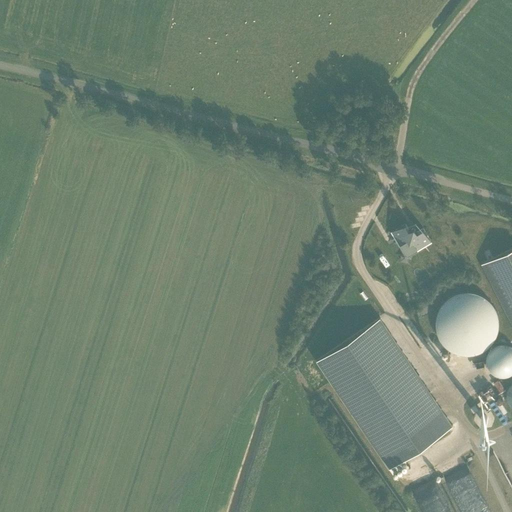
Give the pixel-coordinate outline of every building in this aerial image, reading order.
[(409,229),(406,223),(393,231),(405,251),(411,252),(431,240),(424,228),(418,231),(417,230),(415,231),(412,231),(411,229),(409,229)] [(511,248),(484,263),(511,318),(511,248)] [(472,292),(469,291),(467,291),(465,291),(463,292),(460,292),(458,293),(456,293),(454,294),(452,295),(451,296),(450,297),(448,298),(446,300),(445,301),(443,303),(442,305),(441,307),(440,308),(439,310),(438,313),(437,315),(437,317),(436,319),(436,321),(436,323),(436,325),(437,328),(437,330),(438,332),(438,334),(439,336),(440,338),(441,340),(443,342),(444,343),(445,345),(447,346),(449,348),(450,349),(451,350),(453,351),(455,352),(457,352),(459,353),(462,354),(464,354),(465,354),(467,354),(469,354),(471,354),(473,354),(475,354),(477,353),(479,352),(480,352),(482,351),(484,350),(486,349),(487,347),(490,345),(491,344),(493,342),(494,340),(495,338),(496,336),(497,334),(498,332),(498,330),(499,329),(499,327),(499,325),(499,323),(499,321),(499,318),(499,316),(498,315),(498,314),(497,312),(497,310),(496,308),(495,306),(493,304),(492,303),(491,301),(489,299),(488,299),(486,297),(485,296),(483,295),(481,294),(479,293),(477,292),(475,292),(472,292)] [(453,425),(380,318),(317,360),(390,467),(453,425)] [(511,345),(510,344),(508,344),(507,343),(505,343),(504,343),(502,343),(500,343),(499,343),(497,344),(496,345),(495,345),(493,346),(492,347),(491,348),(490,350),(489,351),(488,352),(488,354),(487,356),(487,357),(487,359),(487,361),(487,362),(487,364),(488,365),(488,367),(489,368),(490,369),(491,371),(492,372),(493,373),(495,374),(497,375),(498,375),(499,376),(502,376),(503,376),(504,376),(506,376),(508,375),(509,375),(511,374),(511,373),(511,345)] [(424,481),(413,486),(426,511),(438,511),(435,507),(439,505),(442,511),(444,511),(448,510),(430,473),(422,477),(424,481)]
